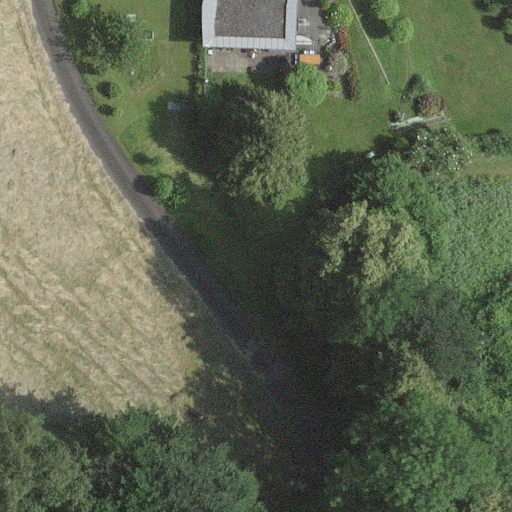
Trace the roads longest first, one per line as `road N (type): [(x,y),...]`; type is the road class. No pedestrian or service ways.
road 1 (residential): [(50,0),(107,152),(267,372)]
road 2 (track): [(0,436),(55,434),(120,447),(183,511)]
road 3 (track): [(337,511),(267,372)]
